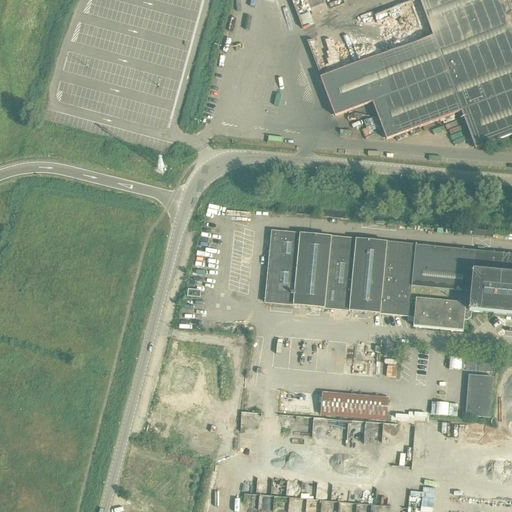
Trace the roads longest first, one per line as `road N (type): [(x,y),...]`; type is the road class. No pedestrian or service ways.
road 1 (unclassified): [(185,202),(199,178),(238,157),(511,180)]
road 2 (unclassified): [(103,511),(185,202)]
road 3 (motorway): [(0,176),(54,168),(185,202)]
road 4 (unknown): [(281,15),(245,136)]
